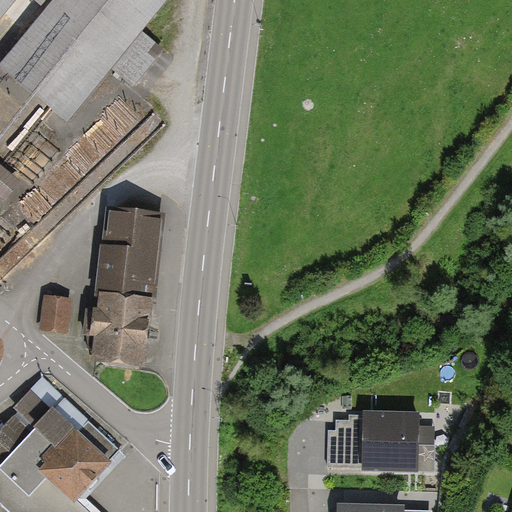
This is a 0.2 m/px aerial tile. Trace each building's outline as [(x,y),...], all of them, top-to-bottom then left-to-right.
[(0,0),(0,29),(24,0),(0,0)] [(175,2),(172,0),(62,0),(1,75),(68,130),(113,76),(134,93),(165,55),(145,39),(175,2)] [(90,360),(147,366),(162,220),(105,213),(90,360)] [(75,305),(44,302),(40,335),(72,338),(75,305)] [(121,454),(44,380),(0,425),(0,500),(12,511),(85,511),(75,502),(121,454)] [(337,429),(329,429),(328,470),(436,472),(437,425),(421,424),(421,408),(364,407),(364,414),(350,414),(350,419),(337,419),(337,429)] [(406,502),(338,499),(337,511),(433,511),(433,509),(405,509),(406,502)]
